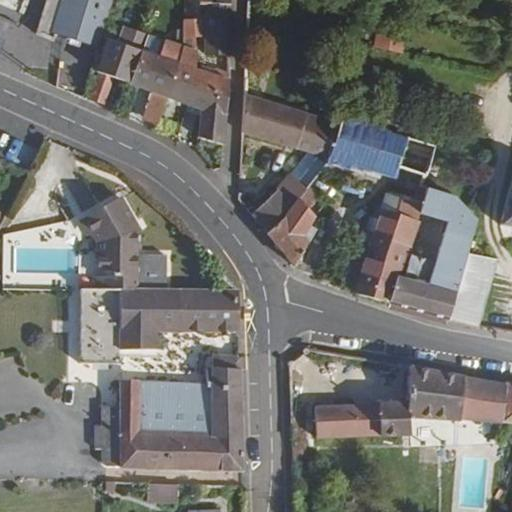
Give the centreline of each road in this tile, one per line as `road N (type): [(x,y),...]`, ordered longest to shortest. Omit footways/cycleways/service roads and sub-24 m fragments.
road 1 (tertiary): [(0,90),(177,176),(236,238),(267,295)]
road 2 (residential): [(267,295),(428,343),(511,357)]
road 3 (tertiary): [(267,295),(268,511)]
